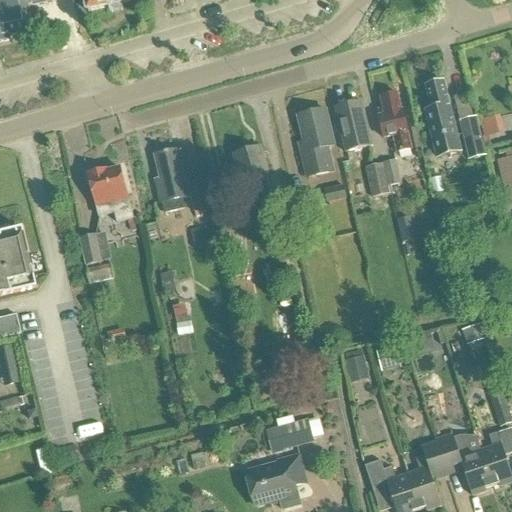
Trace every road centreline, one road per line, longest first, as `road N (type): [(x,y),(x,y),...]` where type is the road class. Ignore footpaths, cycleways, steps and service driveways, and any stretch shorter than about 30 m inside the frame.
road 1 (residential): [(460,28),(130,125)]
road 2 (tertiary): [(121,99),(315,46),(343,25),(356,0)]
road 3 (tertiary): [(121,99),(0,135)]
